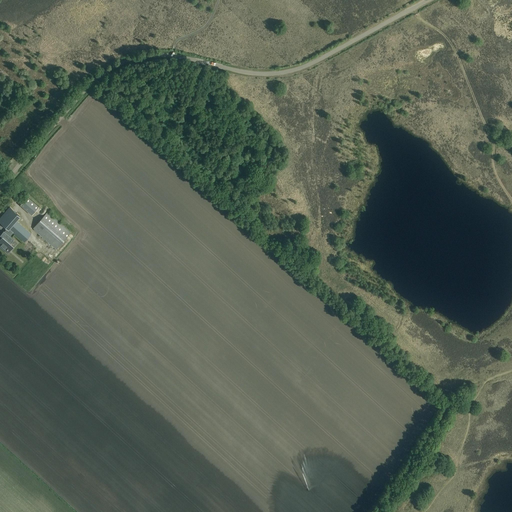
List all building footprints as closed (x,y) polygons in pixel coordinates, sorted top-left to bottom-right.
[(26,160),(30,163),(39,153),(36,150),(26,160)] [(32,215),(39,206),(28,196),(21,205),(32,215)] [(21,216),(10,207),(0,218),(0,221),(9,229),(24,242),(31,234),(20,224),(23,220),(21,216)] [(57,249),(71,232),(47,212),(33,228),(57,249)] [(9,244),(12,241),(2,233),(0,235),(0,236),(2,238),(0,240),(0,239),(0,246),(3,249),(4,248),(8,251),(12,247),(9,244)]
